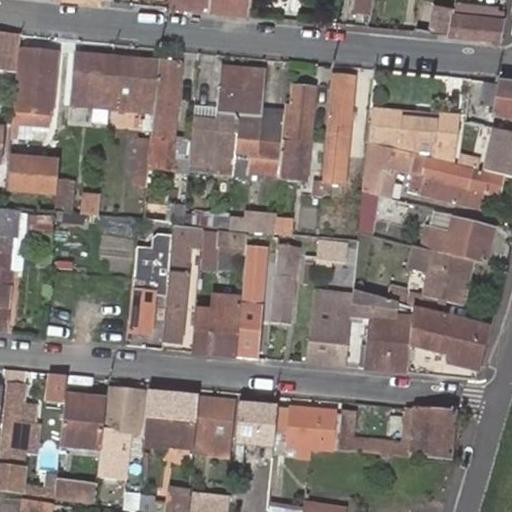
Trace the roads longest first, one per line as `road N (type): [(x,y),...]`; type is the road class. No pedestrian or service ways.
road 1 (residential): [(0,11),(511,63)]
road 2 (residential): [(0,350),(497,405)]
